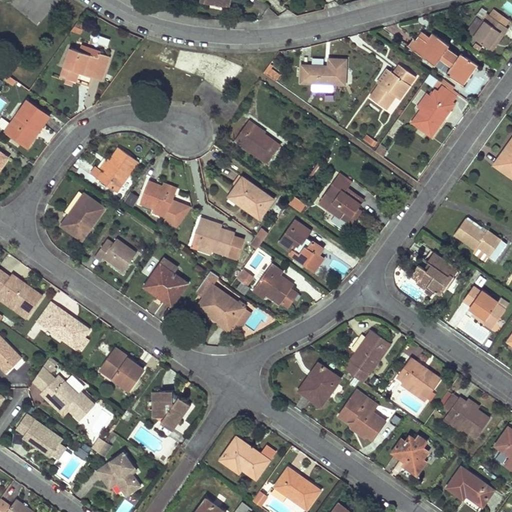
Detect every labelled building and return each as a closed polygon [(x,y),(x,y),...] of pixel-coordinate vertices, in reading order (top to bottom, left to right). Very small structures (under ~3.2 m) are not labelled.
[(495,10),(491,15),(505,26),(509,20),(495,10)] [(488,14),(482,21),(483,21),(484,22),(487,21),(491,15),(488,14)] [(474,37),(490,49),(496,41),(499,43),(509,28),(505,26),(491,15),(487,21),(484,22),(483,21),(482,21),(479,18),(469,32),(475,36),(474,37)] [(83,24),(79,21),(74,28),(78,31),(83,24)] [(427,59),(436,66),(441,59),(452,67),(447,74),(464,85),(478,65),(462,54),(460,56),(448,48),(451,45),(434,33),(428,41),(420,36),(417,40),(415,39),(409,47),(421,56),(426,54),(427,56),(427,59)] [(107,46),(110,39),(99,35),(96,42),(107,46)] [(496,41),(490,49),(493,51),(499,43),(496,41)] [(81,51),(72,48),(62,77),(76,82),(79,73),(102,80),(110,57),(101,54),(101,52),(82,46),(81,51)] [(329,66),(303,65),(302,83),(313,83),(312,90),(333,91),(333,84),(346,85),(346,74),(347,59),(329,59),(329,66)] [(396,96),(400,99),(403,94),(416,76),(400,65),(397,69),(393,74),(386,70),(378,82),(381,84),(371,97),(387,109),(396,96)] [(269,66),(265,73),(276,80),(280,74),(269,66)] [(90,84),(92,78),(80,74),(78,79),(90,84)] [(426,80),(434,86),(438,80),(430,74),(426,80)] [(437,88),(436,90),(454,103),(457,97),(440,85),(437,88)] [(422,110),(413,122),(432,136),(455,104),(454,103),(436,90),(431,97),(422,110)] [(419,108),(422,110),(431,97),(428,95),(419,108)] [(392,113),(401,101),(396,98),(387,110),(392,113)] [(11,135),(28,147),(40,131),(35,128),(45,114),(28,102),(6,131),(11,135)] [(45,114),(35,128),(40,131),(50,117),(45,114)] [(257,125),(250,120),(236,140),(268,164),(281,145),(265,133),(264,134),(255,128),(257,125)] [(257,125),(255,128),(264,134),(265,133),(266,131),(257,125)] [(378,142),(370,136),(367,141),(374,146),(378,142)] [(511,177),(511,140),(502,155),(505,158),(503,161),(500,159),(495,165),(511,177)] [(383,157),(389,149),(381,143),(376,150),(375,151),(383,157)] [(96,166),(92,173),(117,191),(138,161),(120,147),(111,160),(103,171),(100,169),(96,166)] [(0,151),(0,170),(9,158),(0,151)] [(107,158),(100,169),(103,171),(111,160),(107,158)] [(350,224),(352,225),(357,217),(354,215),(360,207),(365,200),(348,189),(352,184),(339,175),(320,202),(350,224)] [(237,187),(233,192),(248,204),(246,208),(261,219),(274,199),(243,177),(237,187)] [(191,208),(191,206),(189,206),(174,200),(177,192),(164,187),(149,182),(142,203),(155,208),(169,213),(168,217),(167,221),(178,226),(191,208)] [(165,184),(164,187),(177,192),(178,188),(165,184)] [(130,192),(125,201),(133,205),(138,196),(130,192)] [(248,204),(233,192),(230,196),(246,208),(248,204)] [(64,224),(63,225),(83,240),(105,208),(85,194),(70,216),(73,219),(71,222),(68,219),(64,224)] [(302,211),(306,202),(293,196),(288,205),(302,211)] [(360,207),(354,215),(357,217),(363,209),(360,207)] [(169,213),(155,208),(154,212),(168,217),(169,213)] [(202,218),(201,222),(221,229),(223,225),(202,218)] [(466,220),(456,235),(457,236),(476,250),(478,247),(489,255),(488,256),(495,261),(507,244),(487,230),(485,233),(466,220)] [(311,232),(296,221),(285,236),(289,239),(284,246),(293,252),(291,254),(297,259),(295,262),(303,268),(305,264),(315,271),(324,258),(320,255),(324,248),(314,241),(312,244),(306,239),(308,237),(311,232)] [(221,229),(201,222),(193,244),(200,246),(214,250),(238,258),(245,239),(235,236),(236,233),(221,229)] [(260,227),(251,244),(258,248),(267,231),(260,227)] [(281,243),(284,246),(289,239),(285,236),(281,243)] [(102,261),(105,256),(125,270),(137,254),(117,239),(114,243),(108,240),(96,257),(102,261)] [(214,250),(200,246),(199,250),(213,254),(214,250)] [(419,265),(411,276),(418,281),(417,284),(425,290),(426,288),(428,286),(437,292),(440,295),(447,285),(445,284),(451,276),(453,277),(459,270),(434,253),(428,261),(432,264),(427,271),(419,265)] [(165,258),(149,282),(161,291),(162,290),(169,294),(165,301),(173,306),(190,283),(175,273),(178,267),(165,258)] [(104,259),(101,263),(117,274),(120,270),(104,259)] [(273,265),(270,268),(281,276),(284,272),(273,265)] [(243,268),(236,278),(247,286),(255,276),(243,268)] [(270,268),(257,287),(268,295),(281,304),(282,302),(290,307),(300,293),(292,287),(294,285),(281,276),(270,268)] [(11,277),(0,269),(0,289),(1,291),(11,277)] [(221,277),(212,271),(197,292),(205,298),(199,307),(221,322),(224,318),(227,320),(224,325),(230,329),(233,325),(245,308),(214,286),(219,279),(221,277)] [(1,291),(0,292),(0,293),(1,295),(6,298),(29,316),(43,296),(13,274),(11,277),(1,291)] [(161,291),(149,282),(145,287),(165,301),(169,294),(162,290),(161,291)] [(428,286),(426,288),(435,295),(437,292),(428,286)] [(464,301),(471,306),(470,308),(475,311),(486,319),(483,322),(492,329),(506,309),(498,303),(499,302),(482,290),(481,292),(474,286),(464,301)] [(268,295),(257,287),(255,290),(266,298),(268,295)] [(29,316),(6,298),(3,301),(27,319),(29,316)] [(51,319),(60,308),(52,303),(44,314),(49,318),(51,319)] [(51,319),(46,327),(48,328),(81,351),(90,339),(86,336),(90,330),(60,308),(51,319)] [(245,308),(233,325),(243,325),(252,312),(245,308)] [(486,319),(475,311),(473,315),(483,322),(486,319)] [(44,314),(39,321),(40,322),(44,325),(49,318),(44,314)] [(224,325),(221,322),(219,324),(228,331),(230,329),(224,325)] [(369,375),(391,344),(372,331),(367,338),(350,362),(351,362),(345,370),(363,383),(369,375)] [(22,358),(0,335),(0,365),(7,373),(22,358)] [(128,360),(129,358),(130,357),(117,348),(115,351),(128,360)] [(130,390),(144,370),(129,358),(128,360),(115,351),(102,369),(130,390)] [(57,361),(50,356),(43,365),(51,370),(57,361)] [(404,382),(428,399),(441,380),(411,358),(398,377),(404,382)] [(303,394),(321,406),(341,379),(319,364),(312,373),(316,376),(303,394)] [(43,389),(56,377),(43,365),(33,379),(43,389)] [(41,392),(47,398),(50,396),(63,408),(67,405),(70,409),(80,418),(92,406),(95,403),(81,390),(78,392),(59,373),(56,377),(43,389),(41,392)] [(303,394),(316,376),(312,373),(300,391),(303,394)] [(428,399),(404,382),(402,385),(426,402),(428,399)] [(174,391),(153,392),(154,418),(165,417),(163,420),(174,427),(190,404),(180,397),(174,397),(174,391)] [(357,392),(340,416),(350,424),(355,423),(356,422),(361,426),(357,432),(364,437),(365,438),(366,437),(367,436),(373,440),(385,423),(378,417),(376,420),(370,416),(372,413),(377,406),(363,396),(357,392)] [(50,396),(47,398),(48,399),(64,414),(69,409),(70,409),(67,405),(63,408),(50,396)] [(464,430),(476,438),(490,419),(477,411),(466,402),(460,398),(446,417),(453,422),(451,425),(462,433),(464,430)] [(466,402),(477,411),(480,407),(469,399),(466,402)] [(62,438),(27,413),(16,427),(25,433),(23,436),(37,445),(38,443),(41,445),(40,447),(50,455),(52,454),(60,442),(62,438)] [(174,427),(163,420),(162,422),(172,430),(174,427)] [(355,423),(350,424),(352,428),(357,432),(361,426),(356,422),(355,423)] [(511,430),(509,428),(507,429),(496,446),(511,457),(511,460),(507,467),(511,470),(511,430)] [(243,441),(237,437),(221,460),(232,468),(236,464),(242,469),(256,479),(269,460),(243,441)] [(393,453),(402,460),(404,456),(409,459),(406,463),(404,466),(417,476),(426,462),(423,460),(428,452),(423,448),(427,442),(420,437),(416,441),(410,437),(407,442),(402,439),(393,453)] [(105,442),(100,439),(93,449),(97,452),(105,442)] [(60,442),(52,454),(57,458),(66,446),(60,442)] [(84,459),(91,447),(83,442),(76,454),(84,459)] [(105,442),(97,452),(103,456),(111,446),(105,442)] [(124,452),(95,471),(99,477),(101,476),(103,475),(108,482),(117,476),(127,492),(140,483),(131,471),(135,468),(124,452)] [(236,464),(232,468),(239,473),(242,469),(236,464)] [(320,490),(289,468),(275,487),(306,509),(320,490)] [(470,497),(483,506),(494,490),(462,468),(448,488),(464,499),(467,494),(470,496),(470,497)] [(103,475),(101,476),(108,487),(117,481),(125,493),(127,492),(117,476),(108,482),(103,475)] [(261,492),(255,501),(261,506),(268,497),(261,492)] [(0,499),(0,511),(34,511),(17,499),(11,507),(0,499)] [(225,511),(206,499),(205,501),(197,511),(225,511)] [(350,511),(339,503),(333,511),(350,511)]
